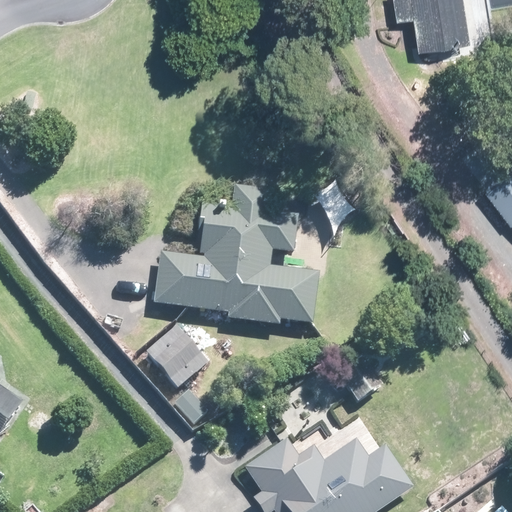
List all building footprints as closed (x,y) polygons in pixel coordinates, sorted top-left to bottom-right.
[(397,0),(400,19),(417,17),(423,50),(474,42),(467,0),(397,0)] [(511,220),(511,167),(510,165),(478,191),(507,224),(511,220)] [(276,194),(272,194),(239,190),(237,210),(207,206),(202,239),(202,243),(206,244),(206,250),(205,256),(209,257),(208,261),(166,255),(159,305),(233,315),(233,320),(283,327),(284,322),(317,327),(323,276),(274,270),(276,252),(297,255),(302,218),(274,214),(276,194)] [(395,264),(381,262),(381,264),(364,261),(361,274),(393,278),(395,264)] [(175,327),(141,356),(171,391),(205,363),(175,327)] [(379,387),(358,356),(333,373),(354,404),(379,387)] [(0,445),(28,405),(0,386),(0,371),(1,371),(0,370),(0,445)] [(192,394),(179,405),(198,426),(210,415),(192,394)] [(388,448),(383,452),(371,460),(359,441),(326,464),(317,449),(302,459),(292,443),(287,446),(251,471),(267,495),(258,501),(265,511),(383,511),(417,490),(388,448)] [(103,511),(105,510),(98,503),(92,509),(94,511),(103,511)]
